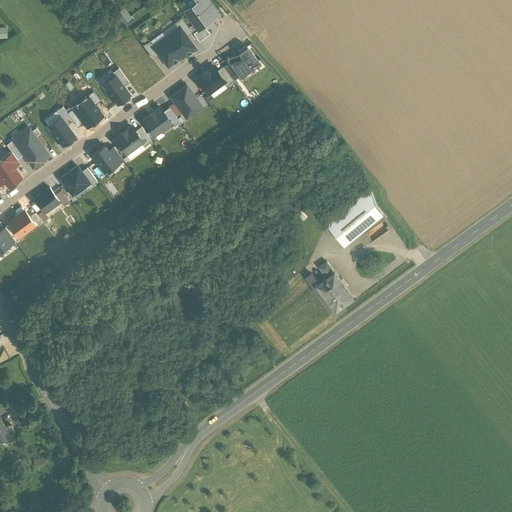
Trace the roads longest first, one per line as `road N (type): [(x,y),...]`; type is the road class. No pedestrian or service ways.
road 1 (secondary): [(511,205),(206,429)]
road 2 (track): [(219,0),(379,204),(434,261)]
road 3 (residential): [(0,213),(245,31)]
road 4 (residential): [(0,302),(108,489)]
road 5 (track): [(350,511),(254,393)]
